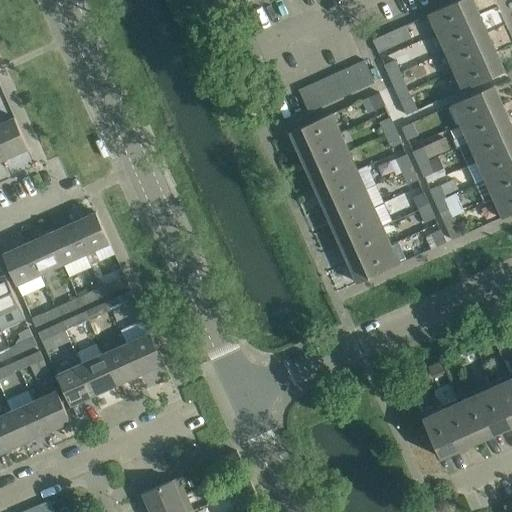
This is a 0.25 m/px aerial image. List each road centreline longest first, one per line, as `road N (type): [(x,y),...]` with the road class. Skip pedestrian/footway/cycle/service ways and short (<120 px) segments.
road 1 (unclassified): [(243,397),(66,0)]
road 2 (unclassified): [(511,272),(243,397)]
road 3 (residential): [(250,54),(368,0)]
road 4 (unclassified): [(296,511),(243,397)]
road 5 (residential): [(88,465),(202,417)]
